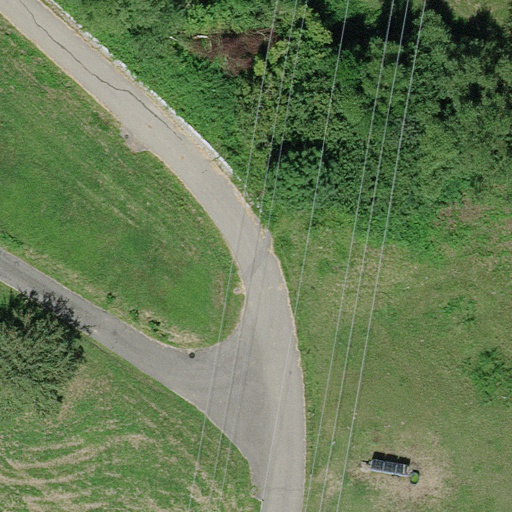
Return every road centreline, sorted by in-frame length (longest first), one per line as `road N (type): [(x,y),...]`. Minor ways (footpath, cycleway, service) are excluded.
road 1 (unclassified): [(0,3),(254,254),(271,391),(266,511)]
road 2 (track): [(272,450),(0,265)]
